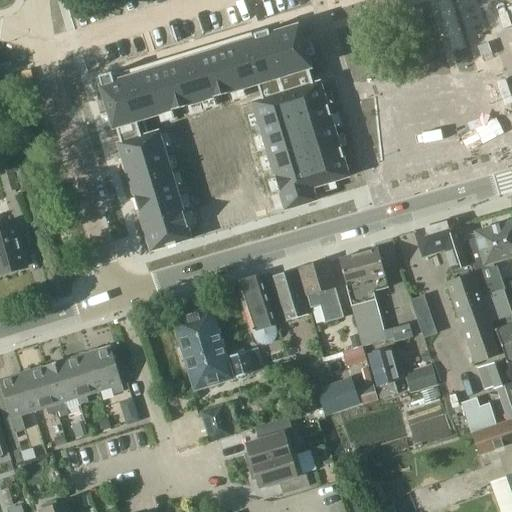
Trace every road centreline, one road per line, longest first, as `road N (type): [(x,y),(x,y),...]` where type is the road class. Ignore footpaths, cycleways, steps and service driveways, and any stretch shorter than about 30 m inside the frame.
road 1 (tertiary): [(119,299),(511,178)]
road 2 (residential): [(119,299),(39,34)]
road 3 (residential): [(119,299),(165,452)]
road 4 (residential): [(165,452),(176,488),(292,511)]
road 5 (tertiary): [(0,333),(119,299)]
